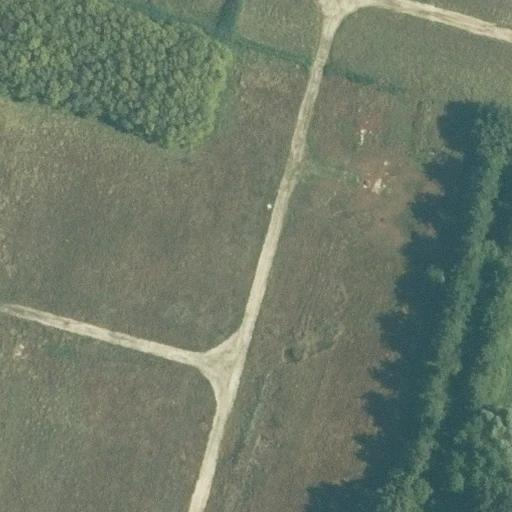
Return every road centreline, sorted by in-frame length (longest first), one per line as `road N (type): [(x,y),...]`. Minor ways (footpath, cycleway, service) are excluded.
road 1 (residential): [(0,306),(236,369),(290,164)]
road 2 (residential): [(290,164),(334,0)]
road 3 (residential): [(511,32),(389,0)]
